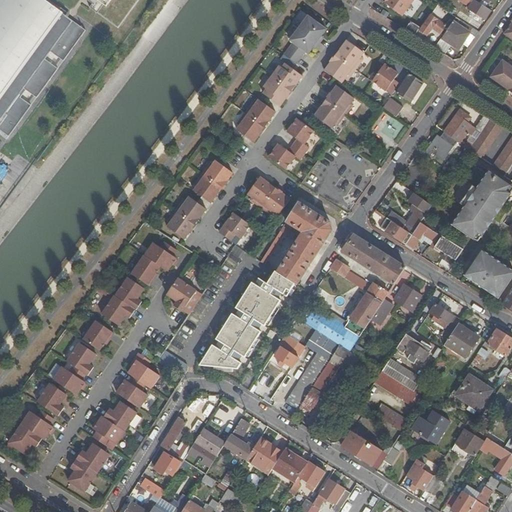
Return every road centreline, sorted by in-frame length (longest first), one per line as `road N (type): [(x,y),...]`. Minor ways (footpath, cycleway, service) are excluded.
road 1 (residential): [(105,511),(186,381),(219,383),(423,511)]
road 2 (residential): [(349,220),(511,320)]
road 3 (residential): [(349,220),(453,77)]
road 4 (unknown): [(306,286),(236,394)]
